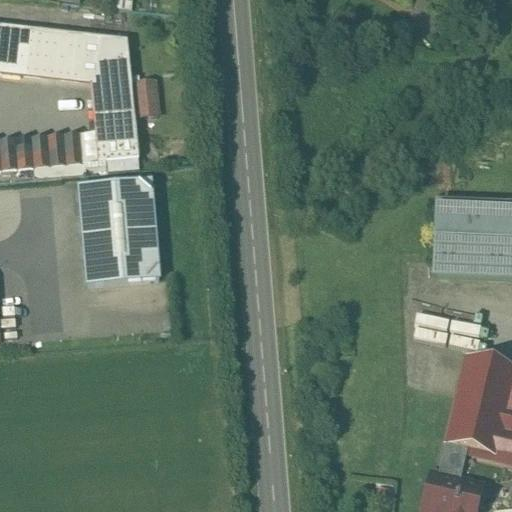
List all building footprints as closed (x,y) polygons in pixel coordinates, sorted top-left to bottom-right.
[(125,44),(0,30),(0,71),(96,82),(104,165),(137,162),(125,44)] [(157,82),(135,83),(137,120),(159,119),(157,82)] [(78,139),(0,145),(0,173),(81,167),(78,139)] [(149,185),(77,191),(85,290),(157,284),(149,185)] [(511,207),(435,205),(433,253),(432,278),(511,281),(511,207)] [(155,302),(0,314),(0,346),(173,332),(169,283),(153,285),(155,302)] [(511,382),(511,369),(464,358),(455,398),(443,444),(444,445),(466,450),(465,450),(495,457),(501,432),(511,434),(511,412),(505,411),(511,382)] [(511,434),(501,432),(495,457),(511,461),(511,434)] [(466,450),(444,445),(436,479),(430,477),(421,511),(474,511),(475,507),(472,506),(476,490),(479,491),(480,489),(458,484),(465,450),(466,450)]
